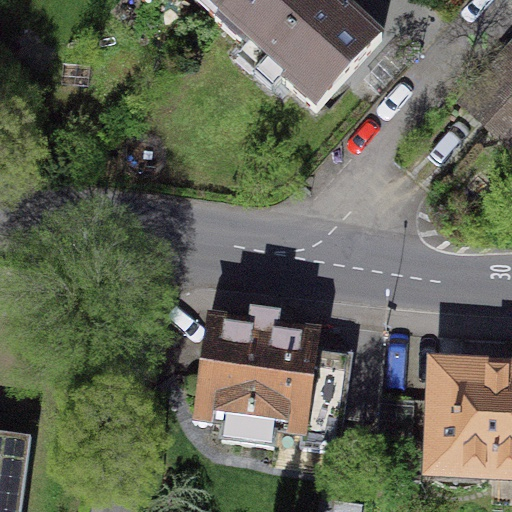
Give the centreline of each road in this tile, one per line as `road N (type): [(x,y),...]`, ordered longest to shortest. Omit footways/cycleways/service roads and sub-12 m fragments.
road 1 (residential): [(0,205),(327,255)]
road 2 (residential): [(424,88),(372,148),(327,255)]
road 3 (residential): [(327,255),(511,279)]
